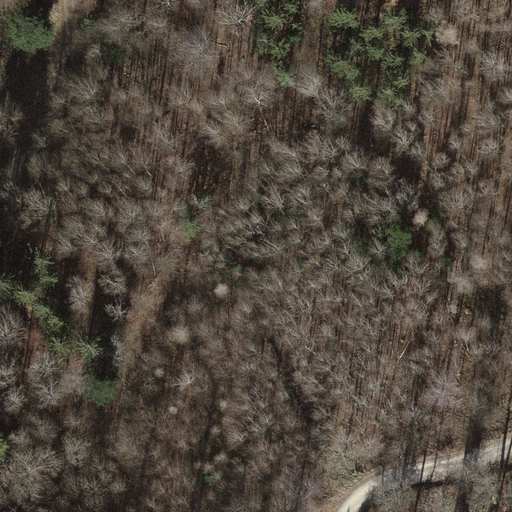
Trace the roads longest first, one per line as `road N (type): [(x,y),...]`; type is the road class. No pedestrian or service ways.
road 1 (track): [(0,192),(53,119),(68,67),(68,0)]
road 2 (track): [(344,511),(382,479),(511,446)]
